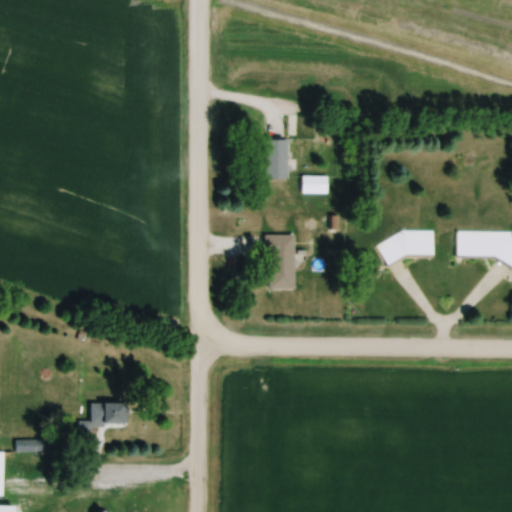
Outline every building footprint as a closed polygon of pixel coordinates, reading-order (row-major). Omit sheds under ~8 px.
[(257,135),(257,174),(280,174),(280,135),(257,135)] [(449,253),(510,254),(510,253),(511,253),(511,236),(505,237),(506,226),(450,225),(449,253)] [(428,253),(428,229),(376,229),(376,253),(428,253)] [(261,284),(289,284),(288,230),(261,230),(261,284)] [(113,397),(91,397),(91,418),(113,418),(113,397)] [(154,504),(154,485),(143,485),(143,504),(154,504)]
